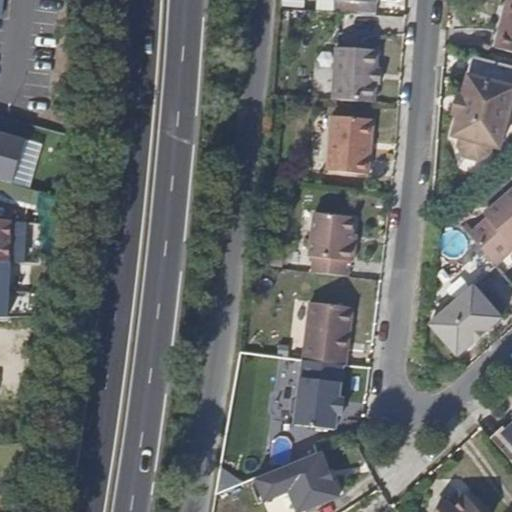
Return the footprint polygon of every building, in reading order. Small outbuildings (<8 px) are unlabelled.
[(511,0),(509,0),(509,1),(501,34),(495,32),(491,50),(511,55),(511,0)] [(509,1),(505,0),(503,0),(495,32),(501,34),(509,1)] [(383,49),(382,72),(395,72),(396,49),(383,49)] [(372,53),(331,50),(328,102),(368,105),(369,87),(370,72),(372,53)] [(511,68),(467,57),(457,98),(452,119),(447,138),(454,140),(453,146),(459,166),(472,169),(486,156),(488,148),(495,150),(511,84),(511,68)] [(457,98),(452,96),(447,118),(452,119),(457,98)] [(367,120),(328,118),(325,174),(364,176),(367,120)] [(22,140),(0,134),(0,182),(8,185),(22,140)] [(511,242),(511,186),(479,215),(482,219),(463,235),(491,267),(506,255),(499,247),(503,244),(506,247),(511,242)] [(349,221),(308,216),(303,260),(347,266),(349,250),(345,250),(346,238),(349,221)] [(506,247),(503,244),(499,247),(506,255),(510,251),(506,247)] [(460,277),(446,289),(456,301),(470,288),(460,277)] [(500,319),(472,287),(456,301),(445,311),(428,325),(456,357),(479,338),(490,328),(500,319)] [(456,301),(452,297),(441,307),(445,311),(456,301)] [(300,363),(336,367),(340,340),(344,340),(348,310),(307,305),(300,363)] [(493,332),(490,328),(479,338),(482,342),(493,332)] [(344,340),(340,340),(336,367),(340,368),(344,340)] [(340,368),(336,367),(300,363),(295,398),(289,401),(288,413),(292,420),(292,427),(332,432),(334,416),(336,401),(340,368)] [(511,422),(511,423),(499,434),(511,449),(511,422)] [(297,511),(336,497),(318,452),(250,480),(259,503),(285,492),(292,511),(297,511)] [(463,500),(457,494),(446,505),(452,511),(463,500)] [(473,511),(463,500),(452,511),(446,505),(438,511),(473,511)]
